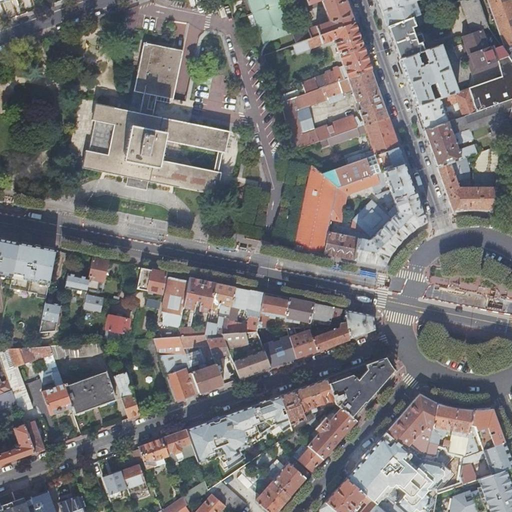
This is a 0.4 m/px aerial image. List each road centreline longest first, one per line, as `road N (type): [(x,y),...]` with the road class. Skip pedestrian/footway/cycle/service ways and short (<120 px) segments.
road 1 (residential): [(399,335),(0,480)]
road 2 (secondary): [(397,295),(0,213)]
road 3 (residential): [(446,240),(361,0)]
road 4 (residential): [(419,366),(293,511)]
